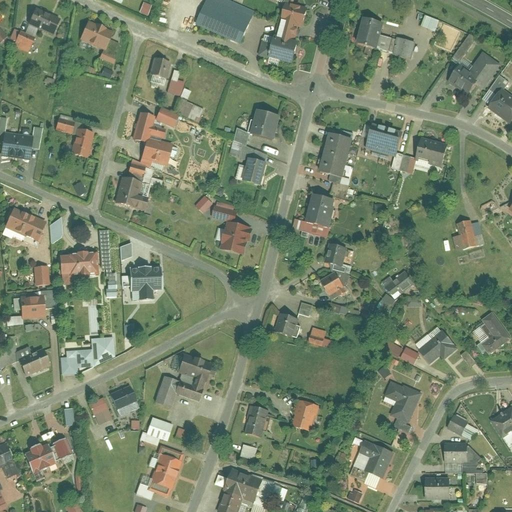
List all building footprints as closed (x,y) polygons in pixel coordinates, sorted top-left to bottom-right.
[(230,0),(209,0),(197,25),(242,46),(258,13),(230,0)] [(139,13),(147,16),(150,6),(142,3),(139,13)] [(283,5),(274,39),(298,46),(307,11),(283,5)] [(61,20),(38,9),(31,26),(54,36),(61,20)] [(427,15),(422,26),(437,32),(439,27),(450,31),(452,26),(427,15)] [(364,19),(358,45),(394,54),(394,56),(412,61),(416,42),(398,38),(398,40),(382,35),(385,24),(364,19)] [(114,34),(90,23),(82,40),(107,51),(114,34)] [(1,28),(0,28),(0,44),(8,37),(1,28)] [(37,39),(22,33),(15,47),(31,54),(37,39)] [(467,34),(452,61),(459,66),(474,38),(467,34)] [(298,46),(274,39),(268,58),(292,64),(298,46)] [(115,58),(121,46),(112,42),(106,54),(115,58)] [(104,53),(101,59),(115,65),(117,59),(115,58),(106,54),(104,53)] [(484,53),(471,71),(462,65),(450,82),(469,97),(479,84),(486,89),(503,66),(484,53)] [(172,64),(156,60),(152,76),(167,80),(172,64)] [(102,70),(101,77),(109,79),(111,72),(102,70)] [(501,76),(484,100),(492,106),(489,109),(511,126),(511,124),(511,94),(506,90),(511,83),(501,76)] [(186,83),(173,79),(169,94),(181,97),(186,83)] [(238,93),(216,84),(203,114),(225,123),(238,93)] [(180,117),(162,110),(157,121),(175,129),(180,117)] [(282,118),(258,112),(252,135),(276,141),(282,118)] [(155,118),(142,114),(135,141),(147,144),(148,140),(150,136),(152,128),(155,118)] [(75,124),(60,120),(57,132),(72,136),(75,124)] [(404,133),(375,125),(369,150),(397,158),(398,155),(404,133)] [(150,136),(164,140),(166,131),(152,128),(150,136)] [(41,151),(44,130),(35,129),(34,138),(32,149),(41,151)] [(74,131),(67,155),(72,156),(78,132),(74,131)] [(89,159),(95,134),(79,131),(74,156),(89,159)] [(34,138),(5,134),(4,145),(2,158),(30,161),(32,149),(34,138)] [(353,141),(331,136),(322,172),(344,178),(353,141)] [(449,146),(424,139),(418,161),(443,168),(449,146)] [(173,147),(148,140),(147,144),(143,159),(168,166),(173,147)] [(394,169),(401,170),(405,157),(398,155),(397,158),(394,169)] [(405,157),(401,170),(414,174),(418,161),(405,157)] [(268,165),(251,160),(245,183),(262,187),(268,165)] [(147,169),(132,165),(129,175),(144,179),(147,169)] [(143,184),(123,178),(116,204),(133,209),(133,208),(146,211),(150,199),(140,196),(143,184)] [(148,186),(159,188),(160,182),(149,179),(148,186)] [(81,183),(72,187),(78,197),(86,193),(81,183)] [(350,187),(335,183),(332,196),(346,200),(350,187)] [(337,202),(315,196),(308,223),(331,228),(337,202)] [(213,205),(206,198),(198,206),(205,213),(213,205)] [(239,209),(219,203),(214,219),(228,223),(235,225),(239,209)] [(47,224),(15,210),(6,229),(38,243),(47,224)] [(60,222),(48,223),(49,242),(61,241),(60,222)] [(473,226),(472,222),(459,226),(462,236),(455,238),(459,252),(479,246),(473,226)] [(235,225),(228,223),(221,251),(244,257),(248,242),(251,242),(254,230),(235,225)] [(486,244),(480,224),(473,226),(479,246),(486,244)] [(111,232),(100,233),(102,271),(113,270),(111,232)] [(349,249),(331,245),(326,263),(344,268),(349,249)] [(129,246),(118,247),(118,261),(130,260),(129,246)] [(77,257),(61,258),(62,286),(76,285),(76,277),(99,276),(98,256),(89,257),(89,254),(77,254),(77,257)] [(152,261),(141,261),(141,271),(152,270),(152,261)] [(49,268),(35,269),(36,286),(50,286),(49,268)] [(141,271),(117,272),(118,292),(125,292),(126,299),(154,298),(152,270),(141,271)] [(392,277),(384,283),(396,299),(416,284),(407,273),(395,282),(392,277)] [(337,274),(322,282),(330,298),(339,293),(341,297),(347,294),(337,274)] [(184,315),(183,304),(191,304),(191,276),(170,276),(170,301),(161,301),(162,315),(184,315)] [(56,308),(55,292),(44,292),(44,298),(45,309),(56,308)] [(384,308),(390,310),(394,299),(382,294),(373,317),(379,319),(384,308)] [(44,298),(21,300),(23,320),(45,319),(45,309),(44,298)] [(297,314),(309,318),(312,307),(301,303),(297,314)] [(511,339),(511,338),(494,313),(484,320),(486,324),(483,326),(491,338),(483,343),(490,354),(511,339)] [(270,333),(295,340),(298,327),(296,327),(297,321),(275,314),(270,333)] [(323,339),(325,332),(311,328),(306,343),(331,351),(334,343),(323,339)] [(135,329),(116,329),(117,342),(135,342),(135,329)] [(459,350),(444,331),(421,349),(433,365),(443,356),(447,360),(459,350)] [(114,339),(92,340),(93,350),(67,352),(68,359),(62,360),(63,376),(79,375),(79,368),(93,367),(94,369),(115,359),(114,339)] [(398,359),(402,349),(387,343),(383,352),(398,359)] [(20,362),(34,356),(30,347),(16,353),(20,362)] [(420,354),(408,348),(402,360),(415,366),(420,354)] [(34,356),(20,362),(27,378),(51,368),(44,352),(34,356)] [(214,367),(185,358),(180,374),(194,379),(192,386),(179,382),(175,395),(200,403),(206,382),(208,383),(214,367)] [(165,377),(156,403),(171,408),(175,395),(179,382),(165,377)] [(423,395),(392,382),(386,397),(398,402),(393,416),(411,424),(423,395)] [(131,388),(112,396),(118,410),(138,402),(131,388)] [(104,399),(91,405),(96,416),(109,410),(104,399)] [(319,406),(300,401),(293,426),(312,432),(319,406)] [(138,402),(118,410),(121,417),(140,409),(138,402)] [(262,438),(269,411),(253,407),(246,434),(262,438)] [(511,408),(492,421),(504,439),(511,433),(511,408)] [(74,410),(65,411),(67,427),(76,426),(74,410)] [(109,410),(96,416),(100,425),(113,420),(109,410)] [(470,422),(457,415),(449,428),(463,436),(470,422)] [(174,424),(154,418),(149,435),(168,441),(174,424)] [(192,433),(180,429),(177,438),(189,442),(192,433)] [(73,455),(66,439),(52,444),(59,461),(73,455)] [(394,452),(366,440),(361,453),(372,458),(367,471),(370,472),(384,478),(394,452)] [(8,444),(0,447),(0,468),(4,467),(8,479),(20,475),(8,444)] [(469,444),(446,444),(446,463),(469,463),(469,444)] [(31,453),(27,454),(38,482),(46,479),(42,470),(56,464),(49,446),(43,448),(41,445),(30,449),(31,453)] [(259,448),(246,445),(242,457),(256,461),(259,448)] [(184,455),(162,448),(159,455),(161,456),(150,487),(149,491),(155,493),(169,498),(184,455)] [(356,466),(352,476),(366,482),(370,472),(367,471),(356,466)] [(264,479),(234,470),(220,511),(240,511),(245,499),(256,502),(264,479)] [(475,486),(486,486),(486,474),(475,475),(475,486)] [(451,478),(427,478),(427,499),(450,500),(451,478)] [(141,483),(137,495),(152,501),(155,493),(149,491),(150,487),(141,483)] [(270,497),(284,501),(288,491),(273,486),(270,497)] [(353,490),(349,500),(359,504),(363,494),(353,490)] [(83,511),(76,500),(66,506),(70,511),(83,511)]
